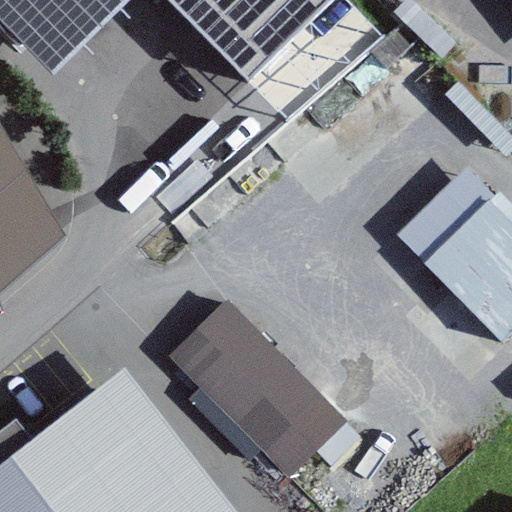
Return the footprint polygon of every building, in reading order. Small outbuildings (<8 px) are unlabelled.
[(128,0),(0,0),(0,23),(52,76),(128,0)] [(403,238),(426,262),(469,220),(446,196),(403,238)] [(424,263),(502,344),(511,334),(511,225),(488,201),(469,220),(426,262),(424,263)] [(0,255),(25,233),(0,203),(0,255)] [(362,432),(225,294),(167,351),(198,383),(186,395),(249,458),(261,446),(289,475),(316,448),(331,463),(362,432)] [(247,511),(124,356),(33,428),(16,406),(0,418),(0,511),(247,511)]
